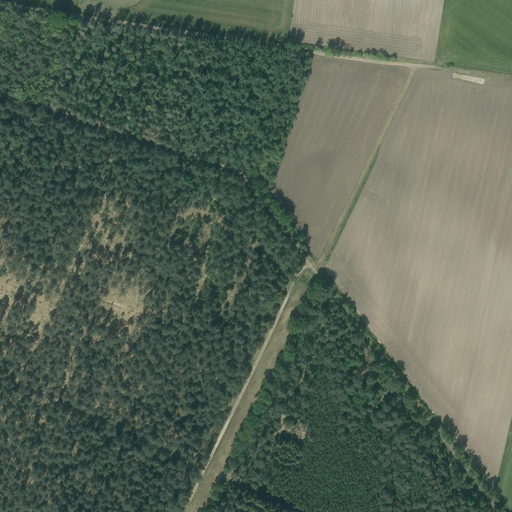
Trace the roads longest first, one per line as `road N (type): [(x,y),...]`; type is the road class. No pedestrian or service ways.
road 1 (track): [(495,511),(241,174),(0,92)]
road 2 (track): [(415,66),(0,2)]
road 3 (track): [(511,80),(415,66),(314,271)]
road 4 (track): [(306,260),(183,511)]
